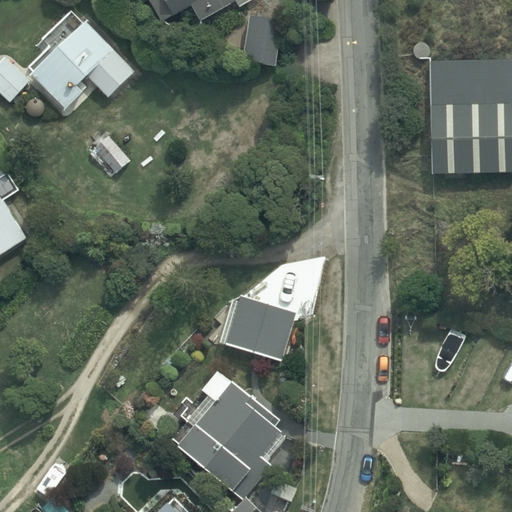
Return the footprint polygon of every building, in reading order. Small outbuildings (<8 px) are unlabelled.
[(153,0),(165,20),(194,2),(202,15),(226,0),(153,0)] [(283,17),(251,12),(245,57),(277,61),(283,17)] [(51,49),(30,71),(37,77),(33,80),(69,114),(84,99),(78,93),(89,82),(111,103),(144,69),(86,13),(80,20),(73,13),(44,43),(51,49)] [(6,60),(0,66),(0,94),(12,105),(32,82),(6,60)] [(511,65),(431,67),(433,181),(511,179),(511,65)] [(105,136),(94,145),(99,150),(97,152),(120,177),(134,164),(111,139),(109,141),(105,136)] [(0,254),(29,236),(3,196),(0,197),(0,254)] [(240,295),(226,336),(280,354),(294,313),(240,295)] [(135,360),(108,390),(121,401),(127,396),(129,398),(135,392),(131,388),(147,370),(135,360)] [(191,423),(176,441),(185,449),(182,452),(225,489),(222,493),(238,506),(275,463),(271,460),(292,436),(281,427),(293,414),(282,404),(273,414),(225,372),(206,394),(211,399),(205,406),(198,399),(196,402),(189,396),(177,411),(191,423)] [(189,511),(175,497),(159,511),(189,511)] [(259,511),(249,502),(238,511),(259,511)]
